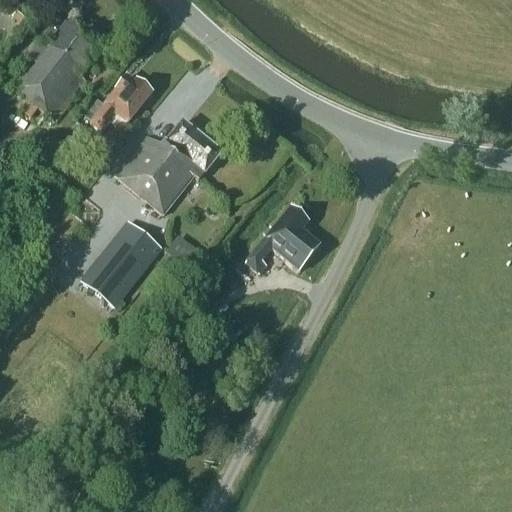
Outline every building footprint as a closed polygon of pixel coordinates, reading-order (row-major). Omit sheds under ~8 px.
[(32,18),(20,8),(10,19),(22,29),(32,18)] [(101,50),(67,22),(46,49),(41,45),(6,87),(23,101),(15,110),(28,122),(36,112),(53,127),(85,85),(78,79),(101,50)] [(132,87),(124,81),(113,94),(102,109),(95,104),(87,114),(94,119),(88,127),(102,138),(108,131),(116,121),(125,128),(149,97),(134,85),(132,87)] [(219,157),(180,126),(159,152),(145,140),(113,181),(162,219),(192,180),(197,184),(202,178),(219,157)] [(20,168),(26,173),(45,189),(69,160),(45,139),(20,168)] [(51,231),(76,205),(53,185),(29,211),(51,231)] [(305,227),(288,213),(263,243),(244,268),(257,278),(264,269),(259,265),(269,254),(286,268),(286,267),(296,276),(316,250),(299,235),(305,227)] [(125,226),(78,284),(114,313),(161,254),(125,226)] [(174,308),(156,294),(139,316),(157,330),(174,308)] [(225,307),(217,298),(203,312),(211,320),(225,307)] [(159,395),(148,386),(134,402),(145,411),(159,395)] [(128,429),(116,421),(111,429),(123,437),(128,429)] [(87,511),(89,511),(57,484),(39,505),(46,511),(87,511)]
